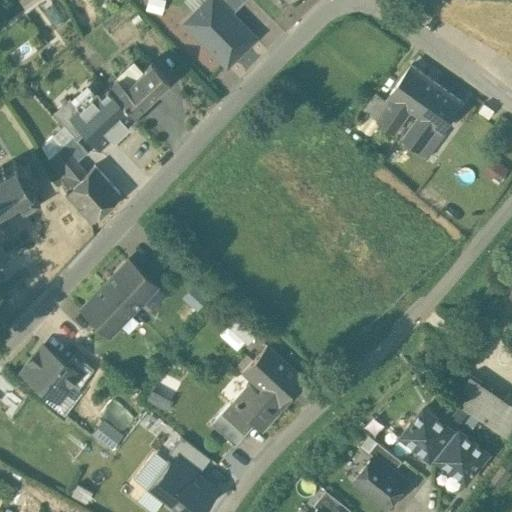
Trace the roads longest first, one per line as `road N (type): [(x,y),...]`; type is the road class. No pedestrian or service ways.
road 1 (residential): [(0,348),(334,0)]
road 2 (residential): [(511,199),(386,342),(286,431),(233,511)]
road 3 (residential): [(373,0),(511,99)]
